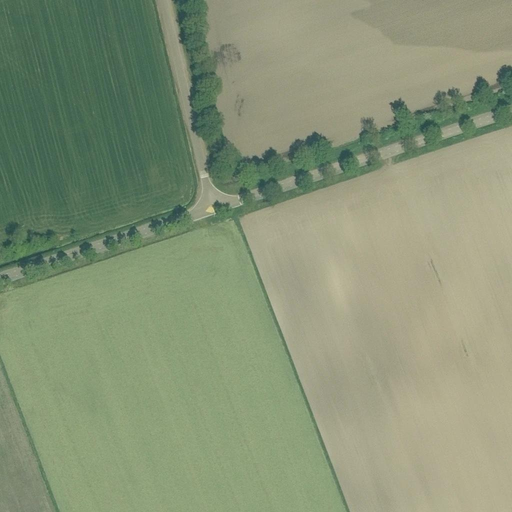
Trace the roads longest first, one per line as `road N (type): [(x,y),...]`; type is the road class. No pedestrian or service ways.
road 1 (tertiary): [(211,210),(511,111)]
road 2 (tertiary): [(0,279),(211,210)]
road 3 (tertiary): [(211,210),(163,0)]
